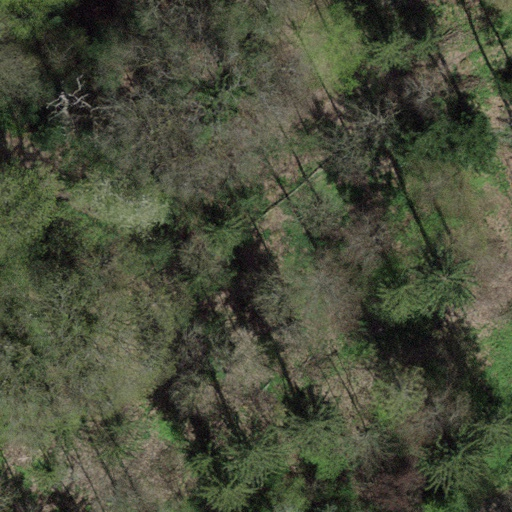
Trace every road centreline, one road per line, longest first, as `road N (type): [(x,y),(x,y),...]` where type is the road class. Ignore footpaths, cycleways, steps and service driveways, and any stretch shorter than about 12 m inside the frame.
road 1 (motorway): [(300,511),(511,228)]
road 2 (motorway): [(161,0),(0,223)]
